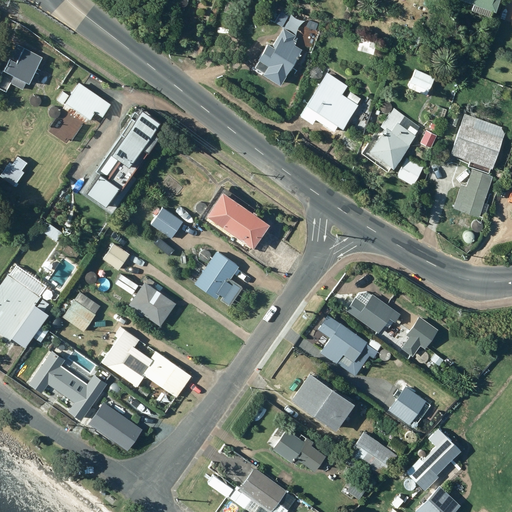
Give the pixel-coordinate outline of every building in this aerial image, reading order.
[(441,12),(444,2),(439,0),(437,0),(431,18),(437,20),(439,11),(441,12)] [(496,0),(448,0),(469,7),(467,12),(486,19),(489,13),(491,14),(496,0)] [(279,28),(285,20),(278,15),(272,23),(279,28)] [(287,21),(268,49),(265,46),(254,62),(264,68),(264,69),(276,78),(283,68),(287,70),(300,51),(291,46),(296,39),(293,37),(299,29),(287,21)] [(30,85),(43,59),(24,50),(18,63),(10,59),(4,73),(13,77),(10,84),(23,90),(26,84),(30,85)] [(432,78),(414,70),(405,88),(423,96),(432,78)] [(324,74),(295,118),(309,127),(313,120),(326,128),(328,124),(340,132),(356,107),(354,106),(359,99),(343,89),(345,87),(324,74)] [(63,109),(85,124),(88,120),(90,121),(95,114),(102,118),(111,106),(80,84),(63,109)] [(63,105),(69,97),(62,92),(56,101),(63,105)] [(365,154),(389,172),(407,148),(406,147),(414,137),(412,136),(419,128),(392,108),(378,128),(382,131),(372,146),(367,142),(362,149),(367,152),(365,154)] [(133,115),(79,193),(108,213),(163,134),(156,130),(162,121),(144,109),(137,118),(133,115)] [(454,127),(457,120),(450,117),(447,125),(454,127)] [(447,155),(489,171),(503,134),(498,128),(474,118),(471,126),(460,121),(447,155)] [(424,130),(415,149),(429,156),(439,138),(424,130)] [(340,143),(350,150),(354,143),(344,137),(340,143)] [(18,157),(13,165),(9,162),(0,175),(0,177),(15,188),(24,173),(22,172),(28,163),(18,157)] [(406,159),(394,177),(410,187),(422,169),(406,159)] [(459,186),(450,210),(475,219),(476,218),(480,220),(486,205),(482,203),(492,179),(470,170),(464,188),(459,186)] [(142,180),(148,185),(151,180),(145,176),(142,180)] [(254,251),(270,227),(223,195),(204,223),(248,253),(251,249),(254,251)] [(183,223),(163,208),(151,224),(171,239),(183,223)] [(43,229),(46,223),(42,220),(38,226),(43,229)] [(62,228),(49,220),(42,231),(56,239),(62,228)] [(23,256),(31,263),(41,250),(33,244),(23,256)] [(103,260),(118,272),(130,256),(114,245),(103,260)] [(217,253),(195,285),(217,300),(220,297),(222,299),(221,301),(230,308),(231,307),(236,310),(244,299),(239,296),(243,289),(231,280),(239,268),(217,253)] [(8,275),(0,287),(0,286),(0,335),(10,342),(21,326),(34,336),(44,321),(31,312),(41,298),(8,275)] [(176,305),(145,283),(129,306),(160,328),(176,305)] [(347,311),(378,334),(390,320),(394,323),(400,316),(374,296),(366,306),(356,299),(347,311)] [(84,333),(96,316),(95,315),(100,307),(91,301),(86,309),(82,307),(70,324),(84,333)] [(367,343),(329,316),(318,331),(331,340),(321,354),(337,365),(343,356),(353,363),(367,343)] [(419,318),(406,336),(410,339),(402,349),(414,357),(421,347),(425,350),(438,331),(419,318)] [(209,330),(199,323),(188,340),(198,347),(209,330)] [(114,336),(119,340),(102,364),(137,388),(145,377),(177,399),(192,376),(156,353),(151,360),(135,348),(140,340),(120,327),(114,336)] [(368,346),(377,353),(381,347),(371,341),(368,346)] [(67,409),(81,418),(108,381),(94,371),(87,380),(60,361),(64,357),(51,348),(29,379),(41,388),(47,381),(74,400),(67,409)] [(292,402),(337,433),(355,408),(310,376),(292,402)] [(427,402),(406,387),(388,412),(409,427),(427,402)] [(488,400),(478,390),(446,423),(456,433),(488,400)] [(304,444),(287,431),(273,451),(293,465),(296,460),(315,473),(326,457),(312,447),(313,444),(307,440),(304,444)] [(437,477),(462,453),(447,438),(445,440),(436,431),(428,438),(437,448),(422,462),(420,461),(407,473),(425,492),(438,479),(437,477)] [(381,478),(397,457),(364,433),(349,455),(357,461),(351,469),(366,480),(372,471),(381,478)] [(407,448),(394,439),(387,448),(400,457),(407,448)] [(400,476),(394,468),(382,479),(389,486),(400,476)] [(255,469),(236,495),(260,511),(273,511),(279,505),(288,511),(295,501),(286,495),(287,492),(255,469)] [(347,492),(359,501),(367,490),(355,481),(347,492)] [(415,511),(456,511),(461,507),(440,487),(415,511)] [(305,511),(309,507),(300,500),(291,511),(305,511)] [(413,511),(402,502),(394,511),(413,511)]
